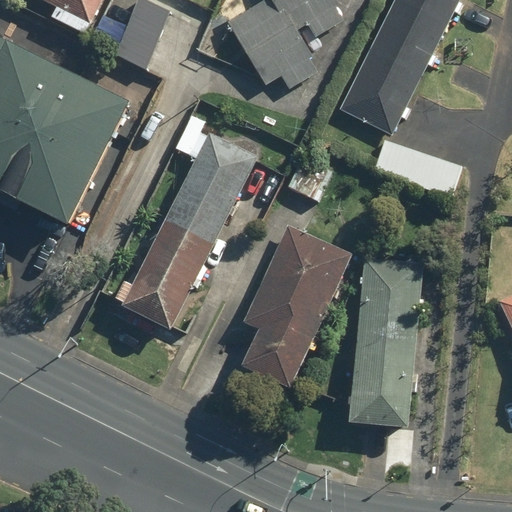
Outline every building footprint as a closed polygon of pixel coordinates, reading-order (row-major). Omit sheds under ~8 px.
[(33,0),(57,12),(52,22),(84,38),(89,28),(103,0),(33,0)] [(267,3),(229,26),(266,90),(281,81),(288,93),(319,75),(297,38),(311,31),(316,39),(346,21),(333,0),(268,0),(270,2),(267,3)] [(395,0),(341,109),(394,136),(462,0),(395,0)] [(115,59),(146,72),(170,16),(139,3),(115,59)] [(0,196),(67,231),(129,109),(0,43),(0,196)] [(171,334),(257,161),(201,133),(204,126),(192,120),(176,152),(196,162),(122,310),(171,334)] [(383,140),(371,172),(450,202),(462,170),(383,140)] [(319,204),(331,174),(306,163),(293,193),(319,204)] [(241,370),(290,393),(352,259),(288,230),(245,324),(260,331),(241,370)] [(404,266),(362,262),(348,429),(406,434),(409,395),(412,395),(424,260),(405,258),(404,266)] [(511,298),(497,304),(511,341),(511,298)]
